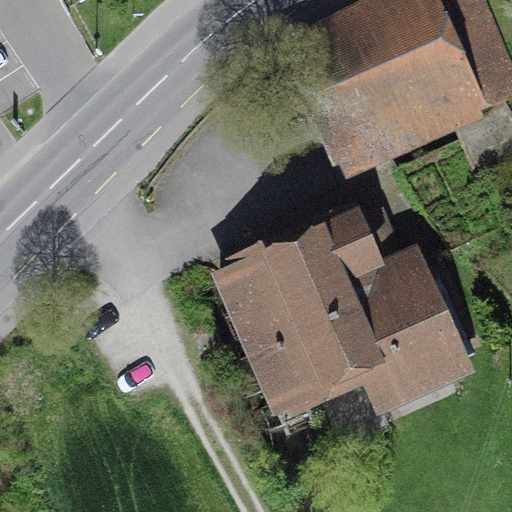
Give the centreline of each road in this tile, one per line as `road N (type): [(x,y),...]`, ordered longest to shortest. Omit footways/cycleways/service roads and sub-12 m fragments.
road 1 (track): [(67,171),(246,511)]
road 2 (secondary): [(258,0),(0,239)]
